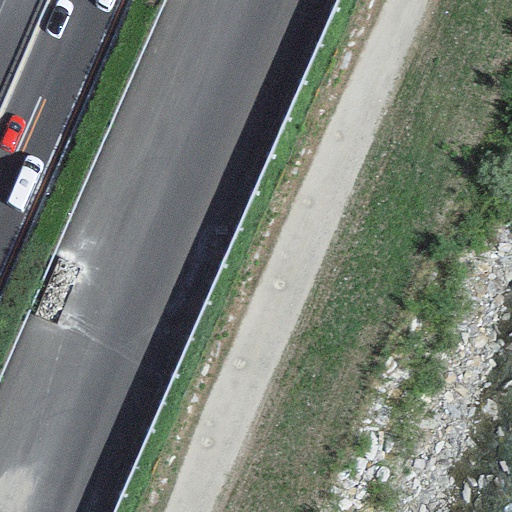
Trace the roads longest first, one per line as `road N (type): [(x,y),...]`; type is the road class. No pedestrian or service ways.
road 1 (track): [(411,0),(186,511)]
road 2 (motorway): [(5,511),(230,0)]
road 3 (motorway): [(61,0),(0,141)]
